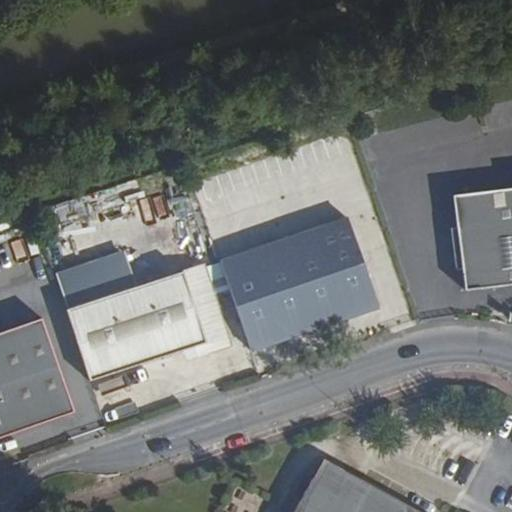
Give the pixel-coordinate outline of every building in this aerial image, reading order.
[(511,263),(511,166),(452,174),(464,270),(511,263)] [(195,183),(165,188),(175,250),(206,245),(195,183)] [(381,303),(351,212),(222,253),(253,346),(381,303)] [(232,339),(205,258),(68,304),(92,375),(205,335),(210,347),(232,339)] [(0,436),(77,410),(49,327),(0,343),(0,436)] [(430,511),(326,456),(295,511),(430,511)]
